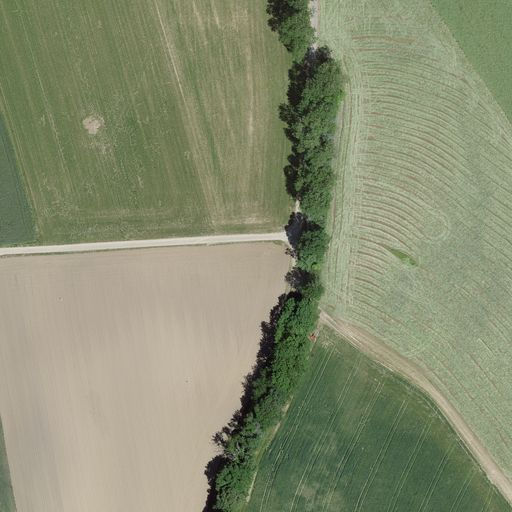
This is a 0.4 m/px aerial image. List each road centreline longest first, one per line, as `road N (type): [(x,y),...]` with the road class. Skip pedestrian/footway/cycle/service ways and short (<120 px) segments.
road 1 (track): [(315,0),(295,268),(271,366),(211,511)]
road 2 (track): [(0,252),(297,235)]
